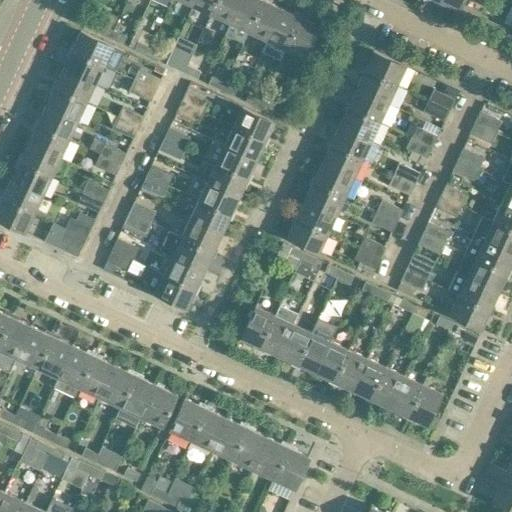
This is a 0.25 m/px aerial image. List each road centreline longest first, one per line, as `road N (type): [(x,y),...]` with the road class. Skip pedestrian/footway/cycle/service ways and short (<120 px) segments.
road 1 (residential): [(370,437),(0,270)]
road 2 (residential): [(370,437),(434,466),(460,467),(511,370)]
road 3 (residential): [(511,68),(365,0)]
